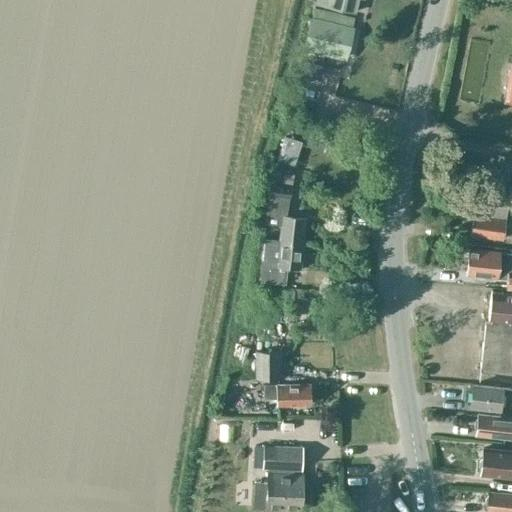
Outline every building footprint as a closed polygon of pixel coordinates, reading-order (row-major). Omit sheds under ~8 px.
[(314,0),(314,3),(324,5),(324,6),(355,13),(357,0),(314,0)] [(314,8),(303,49),(319,53),(342,59),(350,28),(331,23),(334,12),(314,8)] [(311,128),(309,136),(322,140),(325,132),(311,128)] [(296,157),(279,152),(277,159),(294,165),(296,157)] [(280,224),(278,240),(303,243),(306,219),(286,216),(287,206),(283,206),(284,199),(288,200),(293,173),(279,171),(277,183),(269,182),(267,196),(274,197),(272,208),(268,208),(266,224),(280,224)] [(511,223),(504,223),(507,208),(476,203),(471,234),(502,239),(503,234),(511,235),(511,223)] [(303,243),(278,240),(263,239),(262,251),(259,283),(285,285),(287,266),(301,268),(303,243)] [(506,279),(505,290),(511,290),(511,262),(510,262),(511,253),(469,249),(466,275),(506,279)] [(485,321),(479,370),(511,373),(511,295),(491,293),(488,321),(485,321)] [(255,378),(279,378),(279,350),(255,350),(255,378)] [(311,397),(309,393),(309,384),(264,384),(264,405),(277,405),(277,406),(309,405),(309,401),(311,397)] [(511,389),(472,385),(470,406),(500,409),(501,401),(511,402),(511,389)] [(511,438),(511,418),(478,415),(477,419),(474,421),(473,428),(476,431),(475,434),(511,438)] [(277,420),(276,430),(294,431),(294,421),(277,420)] [(302,448),(275,447),(254,446),(253,468),(266,469),(266,471),(266,482),(253,481),(252,509),(263,509),(263,510),(295,511),(299,511),(301,473),(301,470),(302,448)] [(511,451),(483,448),(481,460),(479,462),(478,469),(480,471),(480,474),(511,477),(511,451)] [(511,511),(511,493),(488,491),(488,496),(485,498),(484,505),(486,508),(485,511),(511,511)]
